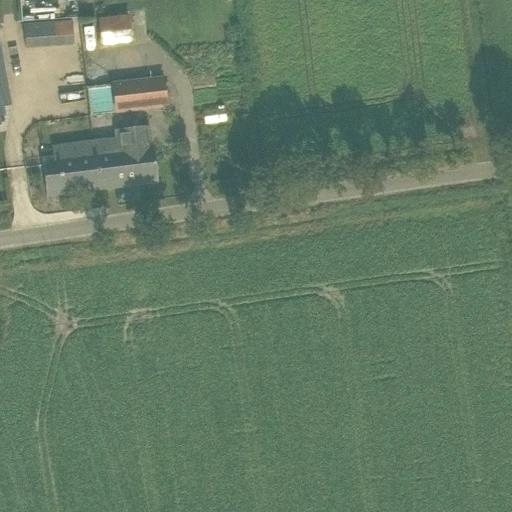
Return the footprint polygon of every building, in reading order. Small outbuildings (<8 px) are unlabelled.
[(129,16),(98,19),(101,46),(132,42),(129,16)] [(71,22),(23,25),(25,49),(72,46),(71,22)] [(0,44),(0,117),(5,117),(3,109),(11,107),(0,44)] [(165,79),(115,84),(118,113),(168,108),(165,79)] [(42,160),(43,166),(47,197),(157,183),(149,127),(116,131),(117,139),(53,147),(54,159),(42,160)]
